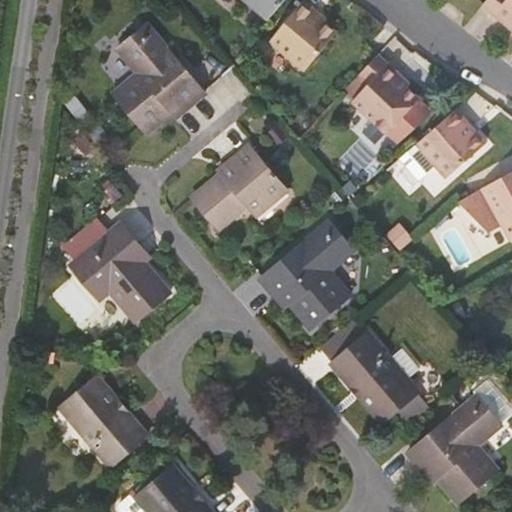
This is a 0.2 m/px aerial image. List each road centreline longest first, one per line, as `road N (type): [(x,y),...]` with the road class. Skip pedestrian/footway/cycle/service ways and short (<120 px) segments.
road 1 (residential): [(392,511),(213,307),(138,191)]
road 2 (residential): [(33,0),(0,236)]
road 3 (residential): [(394,0),(511,81)]
